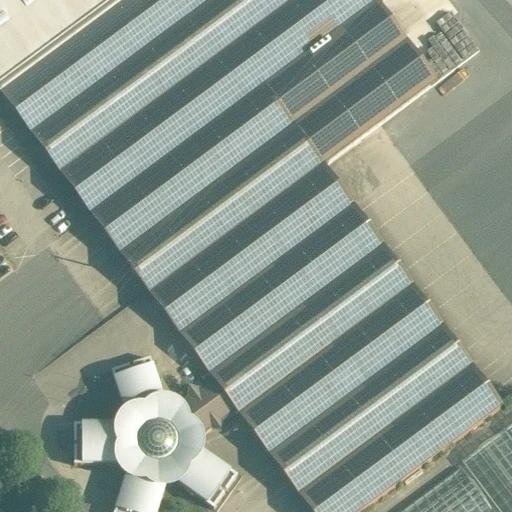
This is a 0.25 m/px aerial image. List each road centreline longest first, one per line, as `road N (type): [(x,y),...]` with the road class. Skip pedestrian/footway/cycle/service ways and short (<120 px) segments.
road 1 (unknown): [(511,150),(461,189),(444,226),(452,281),(490,319),(511,318)]
road 2 (unclassified): [(0,420),(81,511)]
